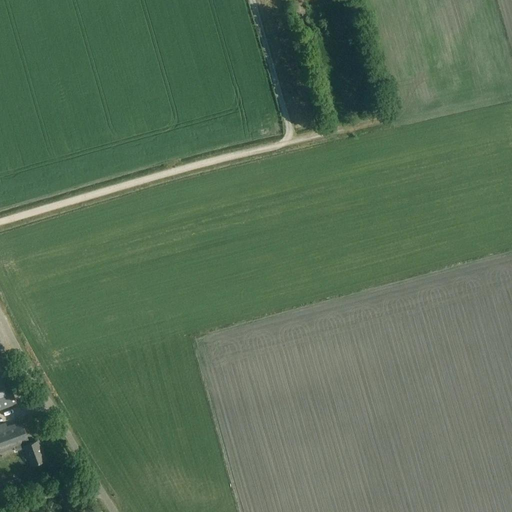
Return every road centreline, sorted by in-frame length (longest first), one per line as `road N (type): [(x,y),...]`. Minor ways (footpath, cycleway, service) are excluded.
road 1 (track): [(0,222),(330,130),(295,0)]
road 2 (unclassified): [(112,511),(0,317)]
